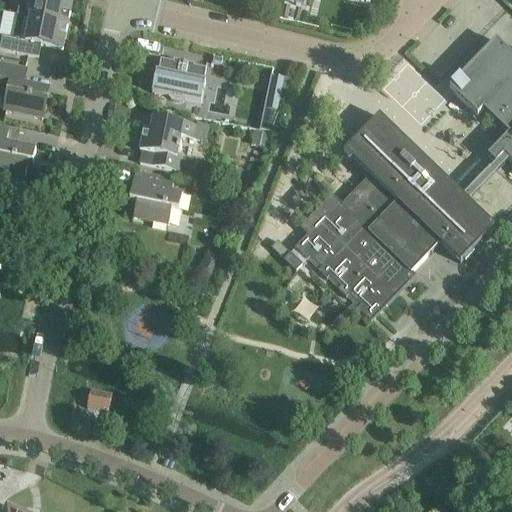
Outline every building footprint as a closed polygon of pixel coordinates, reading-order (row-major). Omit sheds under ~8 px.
[(19,0),(16,16),(30,19),(67,27),(72,2),(61,0),(19,0)] [(345,0),(345,2),(369,8),(371,0),(345,0)] [(2,37),(0,46),(0,51),(38,59),(41,47),(62,51),(67,27),(30,19),(16,16),(12,39),(2,37)] [(501,171),(509,162),(511,165),(511,57),(496,42),(449,91),(477,118),(484,111),(509,136),(488,158),(501,171)] [(193,67),(194,65),(173,61),(173,63),(160,60),(158,72),(156,72),(151,94),(201,104),(205,82),(203,82),(206,70),(193,67)] [(25,71),(0,65),(0,96),(8,99),(5,114),(42,121),(48,93),(22,88),(25,71)] [(291,82),(287,81),(272,78),(271,78),(260,132),(266,133),(270,134),(271,135),(291,82)] [(437,174),(439,172),(386,122),(385,123),(379,118),(345,153),(344,154),(344,156),(344,157),(344,158),(344,159),(344,160),(346,161),(346,162),(348,163),(349,163),(350,163),(351,162),(353,162),(370,178),(342,206),(332,197),(300,230),(307,237),(295,250),(307,262),(310,259),(321,270),(318,273),(326,281),(330,278),(341,289),(338,292),(346,300),(349,297),(361,308),(357,311),(371,324),(416,277),(412,274),(440,245),(460,265),(495,229),(472,208),(471,209),(462,201),(464,199),(437,174)] [(144,130),(139,152),(153,155),(151,167),(179,173),(181,159),(177,158),(178,152),(180,152),(181,148),(179,147),(181,139),(207,144),(210,128),(197,125),(197,128),(153,119),(150,131),(144,130)] [(0,176),(0,175),(25,180),(28,165),(33,166),(36,151),(6,145),(9,131),(0,128),(0,176)] [(174,182),(147,176),(135,174),(135,175),(136,175),(134,186),(133,185),(129,203),(136,204),(133,220),(168,227),(171,211),(178,212),(182,195),(171,193),(174,182)] [(29,186),(27,196),(39,199),(41,188),(29,186)] [(271,250),(296,273),(302,266),(278,243),(271,250)] [(205,257),(197,275),(206,280),(212,282),(222,260),(220,259),(214,257),(211,255),(205,257)] [(90,392),(90,396),(87,410),(108,414),(112,397),(90,392)]
